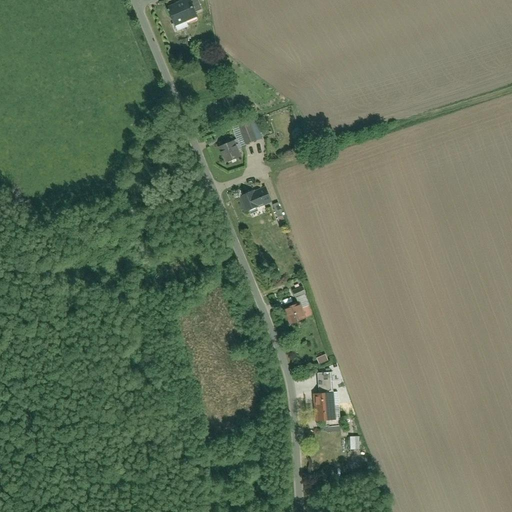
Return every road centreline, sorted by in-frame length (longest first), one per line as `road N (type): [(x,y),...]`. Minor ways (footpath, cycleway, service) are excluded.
road 1 (unclassified): [(133,0),(288,376),(296,511)]
road 2 (track): [(511,81),(210,179)]
road 3 (track): [(0,242),(210,179)]
